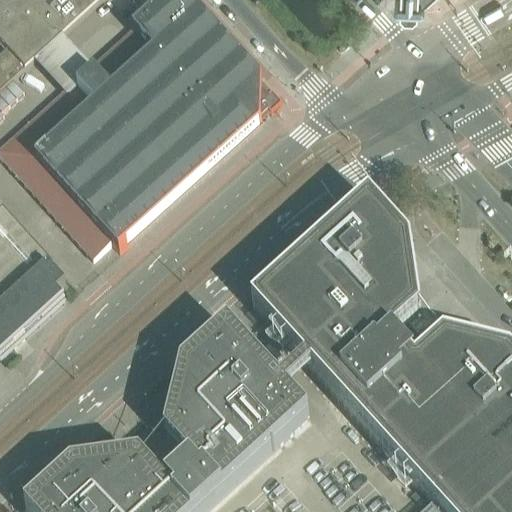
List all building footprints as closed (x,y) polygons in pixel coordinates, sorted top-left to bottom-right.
[(0,0),(0,45),(8,55),(0,62),(0,96),(13,85),(107,0),(0,0)] [(184,0),(173,0),(167,5),(178,17),(190,6),(184,0)] [(235,56),(190,6),(178,17),(167,5),(0,156),(0,161),(94,265),(112,249),(120,258),(135,244),(262,129),(261,129),(261,122),(268,116),(276,117),(280,113),(281,106),(276,102),(270,101),(269,102),(262,94),(262,87),(263,87),(235,56)] [(24,97),(13,85),(0,96),(0,114),(2,117),(24,97)] [(370,205),(253,311),(306,370),(313,378),(384,456),(389,461),(397,470),(415,490),(435,511),(434,511),(511,511),(511,361),(445,344),(423,320),(412,251),(370,205)] [(0,365),(1,366),(2,365),(15,353),(14,352),(26,342),(26,343),(66,307),(59,299),(67,292),(50,274),(54,270),(4,214),(0,217),(0,365)] [(306,370),(282,392),(229,334),(183,376),(166,443),(192,471),(167,494),(141,466),(73,476),(32,511),(212,511),(310,423),(289,400),(313,378),(306,370)]
